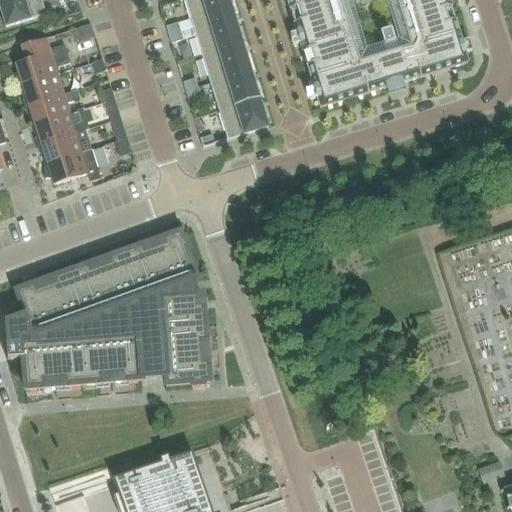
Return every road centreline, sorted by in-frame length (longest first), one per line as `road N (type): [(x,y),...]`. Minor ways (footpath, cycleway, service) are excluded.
road 1 (residential): [(202,193),(495,103),(507,92),(507,78),(484,0)]
road 2 (residential): [(307,511),(202,193)]
road 3 (residential): [(181,198),(119,0)]
road 4 (residential): [(0,264),(181,198)]
